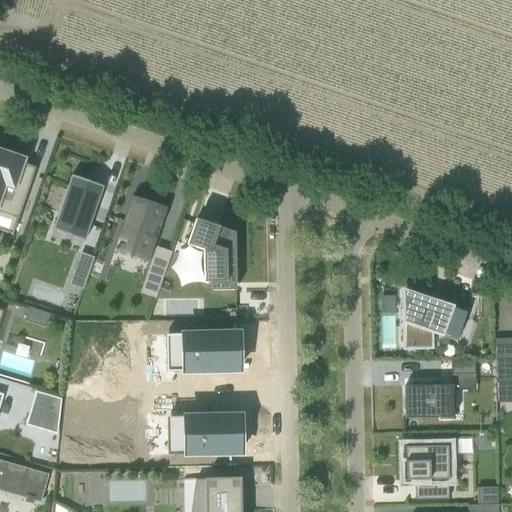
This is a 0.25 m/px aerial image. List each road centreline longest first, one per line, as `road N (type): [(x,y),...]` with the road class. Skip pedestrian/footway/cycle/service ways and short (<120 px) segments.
road 1 (residential): [(293,193),(283,223),(290,511)]
road 2 (residential): [(293,193),(0,91)]
road 3 (residential): [(358,215),(348,244),(354,511)]
road 4 (residential): [(511,266),(358,215)]
